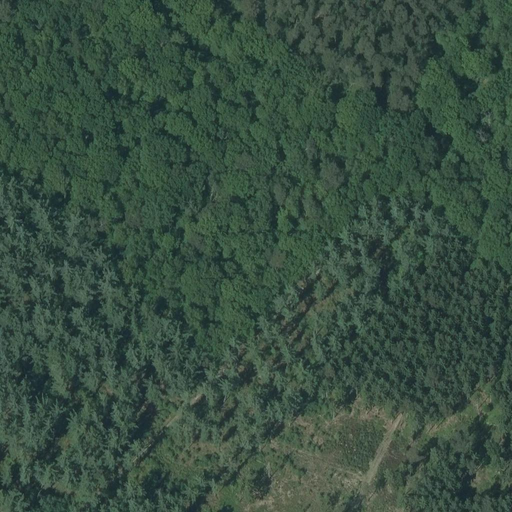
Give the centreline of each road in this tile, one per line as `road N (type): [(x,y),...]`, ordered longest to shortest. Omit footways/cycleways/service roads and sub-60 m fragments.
road 1 (track): [(71,511),(390,190)]
road 2 (track): [(352,511),(472,260)]
